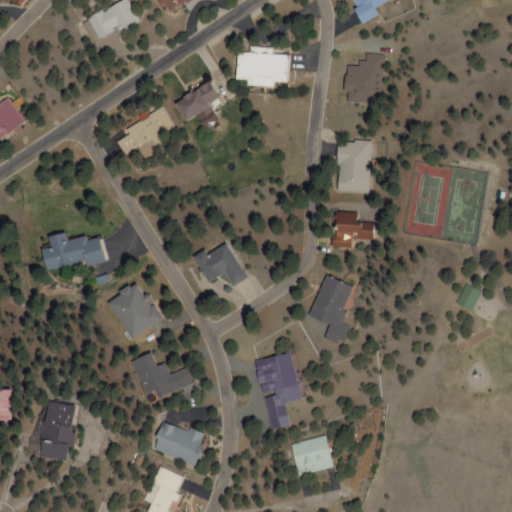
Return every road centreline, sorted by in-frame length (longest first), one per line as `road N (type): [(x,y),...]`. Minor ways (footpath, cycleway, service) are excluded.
road 1 (residential): [(212,511),(230,422),(213,334),(76,124)]
road 2 (residential): [(213,334),(309,261),(324,58),(318,0)]
road 3 (residential): [(255,0),(0,176)]
